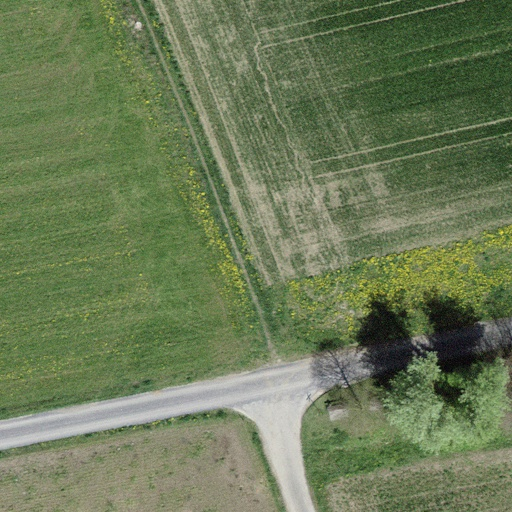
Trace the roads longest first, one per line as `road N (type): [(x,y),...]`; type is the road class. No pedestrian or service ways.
road 1 (track): [(0,430),(274,380)]
road 2 (track): [(274,380),(511,333)]
road 3 (track): [(274,380),(281,450),(302,511)]
